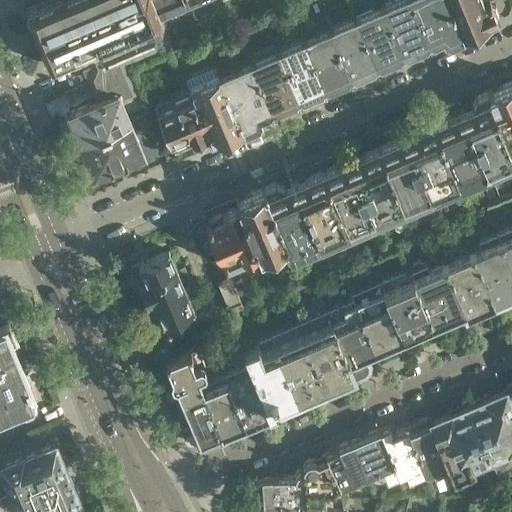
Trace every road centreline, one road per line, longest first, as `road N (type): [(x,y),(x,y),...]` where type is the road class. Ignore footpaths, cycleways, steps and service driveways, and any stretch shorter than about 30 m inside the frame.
road 1 (residential): [(46,250),(511,47)]
road 2 (residential): [(155,491),(511,343)]
road 3 (tertiary): [(155,491),(46,250)]
